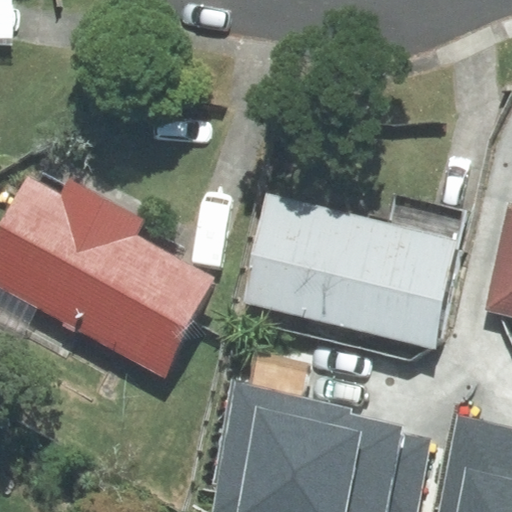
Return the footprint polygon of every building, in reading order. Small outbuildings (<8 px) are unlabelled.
[(26,0),(0,0),(0,48),(26,49),(26,0)] [(84,190),(49,172),(0,262),(0,278),(184,376),(239,273),(162,232),(171,215),(93,173),(84,190)] [(434,346),(461,235),(266,188),(239,299),(434,346)] [(511,259),(500,311),(511,313),(511,259)] [(241,385),(214,511),(385,511),(403,426),(350,416),(352,407),(241,385)] [(511,511),(511,429),(461,419),(440,511),(511,511)]
